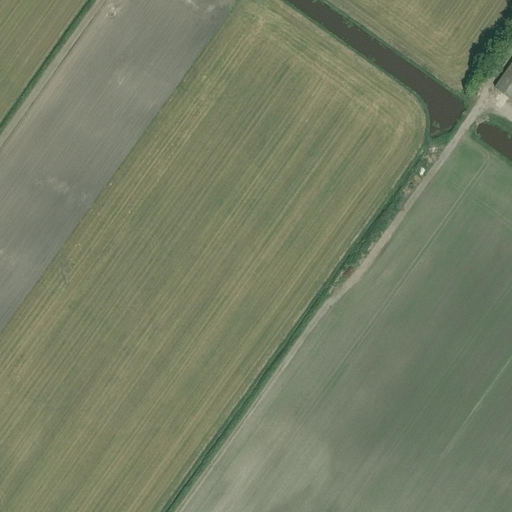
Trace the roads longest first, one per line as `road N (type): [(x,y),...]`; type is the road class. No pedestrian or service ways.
road 1 (track): [(179,511),(486,96),(511,115)]
road 2 (track): [(0,144),(102,0)]
